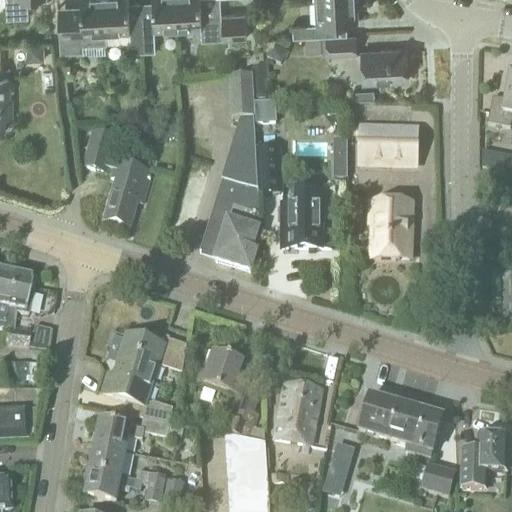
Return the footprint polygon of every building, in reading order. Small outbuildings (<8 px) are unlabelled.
[(5,0),(6,20),(29,18),(27,0),(5,0)] [(106,35),(105,9),(104,0),(80,0),(81,7),(56,9),(57,27),(59,27),(60,53),(84,52),(83,46),(107,45),(106,35)] [(128,0),(104,0),(105,9),(106,35),(130,33),(131,53),(143,52),(141,4),(141,2),(129,3),(128,0)] [(178,31),(176,0),(152,0),(152,1),(141,2),(141,4),(143,52),(155,52),(154,32),(178,31)] [(176,0),(178,31),(202,29),(203,42),(247,40),(245,15),(219,16),(218,0),(176,0)] [(356,0),(338,0),(315,1),(316,25),(292,26),(293,39),(304,38),(320,37),(345,35),(344,24),(358,23),(356,0)] [(320,37),(304,38),(305,53),(321,52),(320,37)] [(326,53),(356,52),(356,38),(326,39),(326,53)] [(275,42),(267,59),(281,66),(289,49),(275,42)] [(364,82),(408,80),(407,50),(363,53),(364,82)] [(252,78),(253,102),(266,103),(264,70),(251,71),(252,78)] [(511,76),(506,103),(493,100),(488,127),(510,131),(511,126),(511,76)] [(256,166),(253,102),(252,78),(230,79),(232,122),(240,121),(221,183),(222,183),(200,255),(217,260),(216,264),(250,275),(256,255),(251,254),(259,228),(256,166)] [(0,132),(4,132),(4,119),(13,119),(13,98),(8,98),(8,79),(0,79),(0,132)] [(275,105),(255,106),(256,126),(276,125),(275,105)] [(116,164),(116,165),(110,163),(117,140),(92,133),(82,170),(106,177),(108,170),(114,172),(112,181),(116,182),(104,224),(131,231),(140,196),(145,198),(152,174),(116,164)] [(417,168),(417,135),(361,133),(360,166),(417,168)] [(335,141),(335,161),(348,161),(348,141),(335,141)] [(258,198),(281,196),(279,150),(255,152),(258,198)] [(497,173),(500,160),(484,156),(481,170),(497,173)] [(329,207),(329,196),(292,196),(292,207),(282,207),(281,252),(322,252),(322,220),(329,220),(329,207)] [(412,263),(413,207),(371,205),(370,226),(373,227),(371,262),(412,263)] [(7,311),(15,276),(0,273),(0,330),(7,333),(9,311),(7,311)] [(7,311),(9,311),(17,313),(16,315),(29,317),(33,295),(28,294),(31,280),(15,276),(7,311)] [(34,336),(8,332),(5,348),(46,354),(50,332),(35,330),(34,336)] [(163,348),(128,337),(115,378),(109,377),(103,396),(126,404),(122,417),(170,426),(177,388),(152,380),(156,367),(182,376),(187,349),(165,342),(163,348)] [(222,436),(225,437),(263,445),(263,433),(251,430),(256,416),(253,415),(256,404),(240,399),(246,383),(238,380),(244,363),(219,353),(219,355),(212,353),(206,368),(203,367),(197,384),(235,397),(222,436)] [(0,387),(10,388),(9,374),(9,366),(0,366),(0,387)] [(310,448),(320,392),(285,386),(275,442),(310,448)] [(34,393),(0,393),(0,406),(35,407),(34,393)] [(395,445),(405,411),(369,400),(359,435),(395,445)] [(405,411),(395,445),(433,456),(443,422),(405,411)] [(25,412),(0,412),(0,441),(26,441),(25,412)] [(94,449),(127,455),(130,441),(139,443),(142,431),(99,423),(94,449)] [(264,461),(263,445),(225,437),(226,455),(264,461)] [(505,475),(507,440),(480,439),(479,452),(459,451),(458,493),(486,494),(486,474),(505,475)] [(337,447),(332,463),(350,469),(354,452),(337,447)] [(122,481),(127,455),(94,449),(89,474),(122,481)] [(264,474),(264,461),(226,455),(227,472),(264,474)] [(449,498),(455,476),(428,468),(421,491),(449,498)] [(265,488),(264,474),(227,472),(229,487),(265,488)] [(117,506),(122,481),(89,474),(84,500),(117,506)] [(150,487),(151,477),(136,474),(134,484),(150,487)] [(151,477),(150,487),(147,504),(159,506),(163,480),(151,477)] [(10,511),(9,488),(9,482),(0,482),(0,511),(10,511)] [(177,510),(182,486),(167,483),(162,506),(177,510)] [(266,503),(265,488),(229,487),(230,502),(266,503)] [(203,494),(192,495),(192,506),(203,506),(203,494)] [(266,511),(266,503),(230,502),(229,511),(266,511)]
